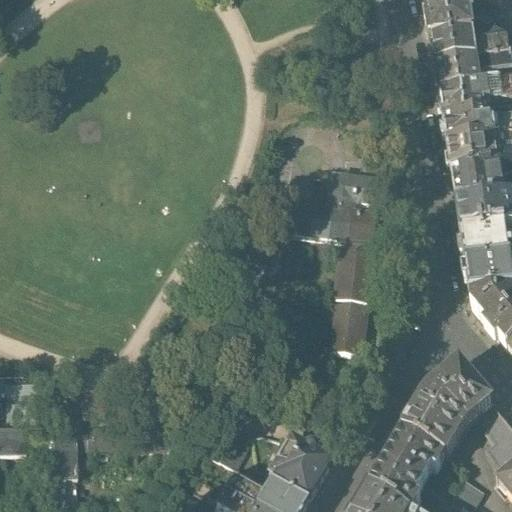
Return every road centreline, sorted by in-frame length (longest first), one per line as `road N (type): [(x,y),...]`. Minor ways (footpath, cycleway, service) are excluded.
road 1 (residential): [(399,0),(447,317)]
road 2 (residential): [(447,317),(334,511)]
